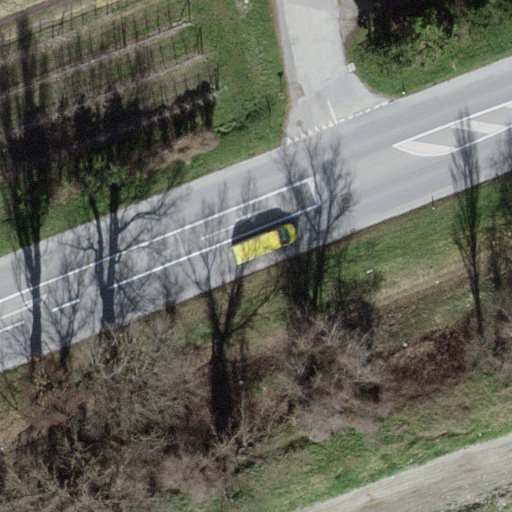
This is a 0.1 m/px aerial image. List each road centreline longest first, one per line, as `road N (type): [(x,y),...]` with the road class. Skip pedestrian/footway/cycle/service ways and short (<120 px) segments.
road 1 (primary): [(0,316),(356,174)]
road 2 (unclassified): [(356,174),(316,55),(308,0)]
road 3 (primary): [(356,174),(511,114)]
